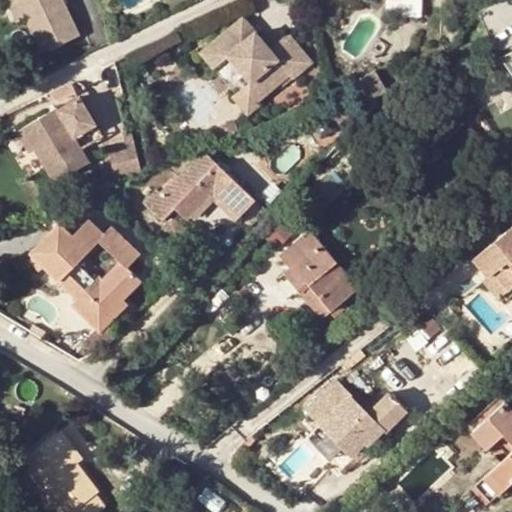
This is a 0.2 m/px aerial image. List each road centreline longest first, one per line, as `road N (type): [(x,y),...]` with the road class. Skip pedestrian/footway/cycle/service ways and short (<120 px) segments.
road 1 (residential): [(0,337),(135,413),(282,511)]
road 2 (residential): [(222,0),(0,105)]
road 3 (unknown): [(135,413),(292,299)]
